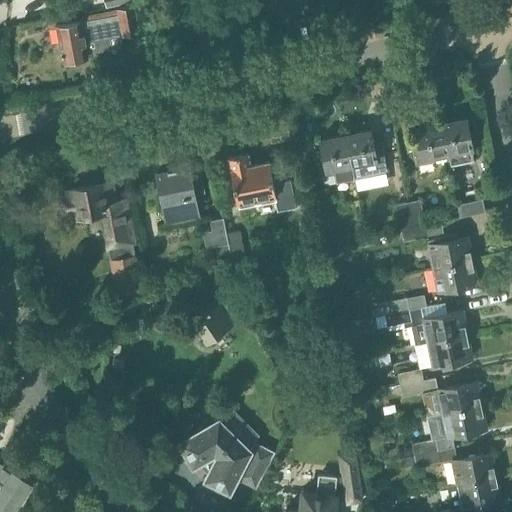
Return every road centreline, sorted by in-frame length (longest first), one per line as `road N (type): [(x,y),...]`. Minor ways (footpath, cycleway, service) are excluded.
road 1 (residential): [(0,127),(485,30)]
road 2 (residential): [(41,406),(0,269)]
road 3 (residential): [(128,511),(41,406)]
road 4 (residential): [(511,159),(485,30)]
